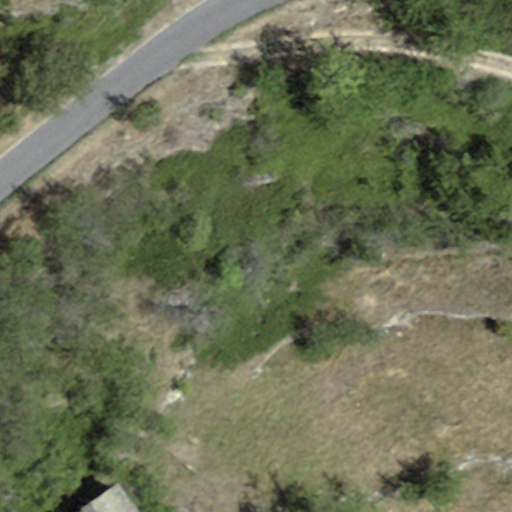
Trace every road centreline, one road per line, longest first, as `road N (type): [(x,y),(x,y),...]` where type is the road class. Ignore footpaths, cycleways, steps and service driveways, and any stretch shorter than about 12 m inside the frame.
road 1 (track): [(142,61),(429,53),(511,67)]
road 2 (unclassified): [(246,0),(206,17),(0,158)]
